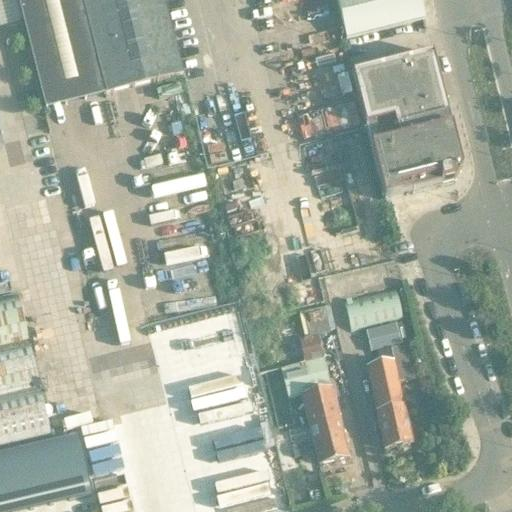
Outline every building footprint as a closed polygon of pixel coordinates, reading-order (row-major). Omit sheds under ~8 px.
[(163,0),(16,0),(45,111),(183,76),(163,0)] [(335,0),(346,41),(423,22),(417,0),(335,0)] [(351,76),(356,93),(383,203),(454,185),(461,172),(436,73),(432,55),(351,76)] [(341,305),(347,335),(402,322),(395,292),(341,305)] [(0,302),(0,352),(29,345),(17,298),(0,302)] [(396,327),(366,334),(370,354),(400,347),(396,327)] [(29,345),(0,352),(0,400),(40,391),(29,345)] [(376,356),(378,366),(391,363),(396,386),(411,383),(404,350),(376,356)] [(323,360),(303,365),(281,371),(288,400),(301,397),(330,390),(323,360)] [(391,363),(378,366),(366,369),(385,451),(410,445),(396,386),(391,363)] [(347,460),(342,437),(330,390),(301,397),(318,467),(347,460)] [(40,391),(0,400),(0,450),(50,438),(40,391)] [(76,439),(0,457),(0,511),(30,511),(90,498),(76,439)]
